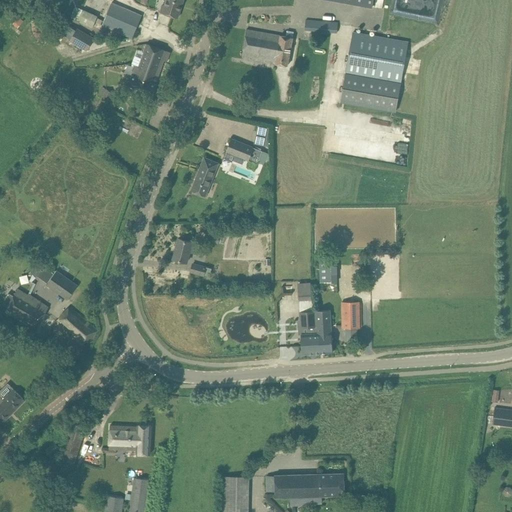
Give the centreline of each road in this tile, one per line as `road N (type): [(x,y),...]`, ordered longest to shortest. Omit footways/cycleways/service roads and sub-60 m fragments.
road 1 (tertiary): [(511,354),(189,377),(140,349)]
road 2 (tertiary): [(140,349),(125,322),(122,281),(196,76),(214,0)]
road 3 (unclassified): [(0,461),(45,416),(140,349)]
